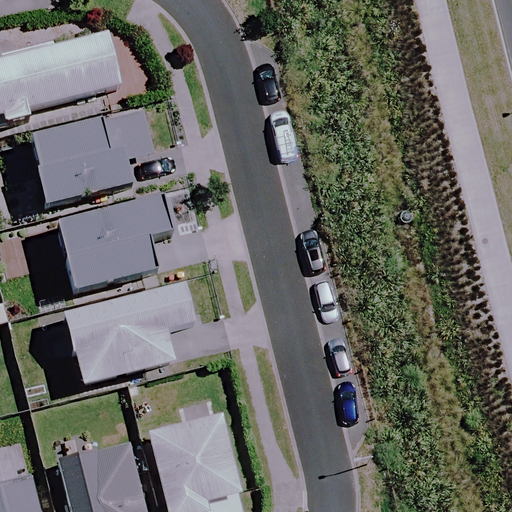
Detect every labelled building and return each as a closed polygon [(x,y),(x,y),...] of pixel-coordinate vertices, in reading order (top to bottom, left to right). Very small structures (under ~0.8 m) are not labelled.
[(0,124),(3,124),(5,135),(29,129),(26,118),(135,91),(122,39),(0,69),(0,124)] [(154,161),(143,119),(33,146),(49,212),(132,192),(126,168),(154,161)] [(172,244),(162,201),(58,226),(75,298),(155,279),(148,249),(172,244)] [(195,330),(185,291),(33,329),(42,364),(74,356),(83,394),(174,371),(166,338),(195,330)] [(241,511),(220,425),(149,442),(166,511),(241,511)] [(54,445),(60,472),(69,511),(144,511),(130,455),(96,463),(89,437),(54,445)] [(35,511),(30,482),(0,487),(0,511),(35,511)]
